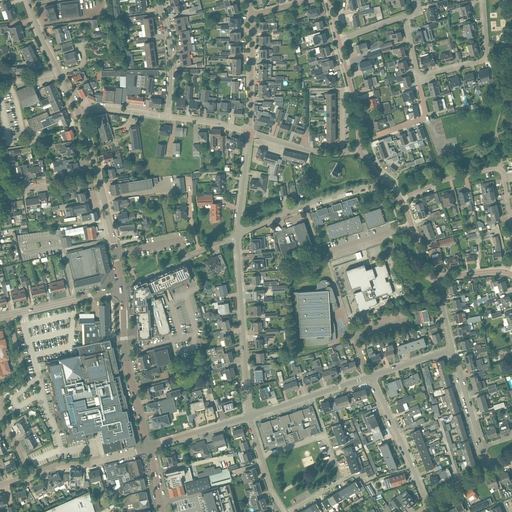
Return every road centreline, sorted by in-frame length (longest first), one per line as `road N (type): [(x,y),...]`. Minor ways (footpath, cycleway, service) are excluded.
road 1 (tertiary): [(121,292),(78,111)]
road 2 (residential): [(247,416),(237,235)]
road 3 (residential): [(27,476),(1,401),(23,371),(9,314)]
road 4 (tertiary): [(149,447),(121,292)]
road 5 (residential): [(428,507),(369,377)]
road 6 (residential): [(237,235),(368,185)]
road 7 (residential): [(417,77),(483,61),(481,0)]
road 8 (residential): [(247,416),(369,377)]
road 9 (residential): [(27,476),(149,447)]
